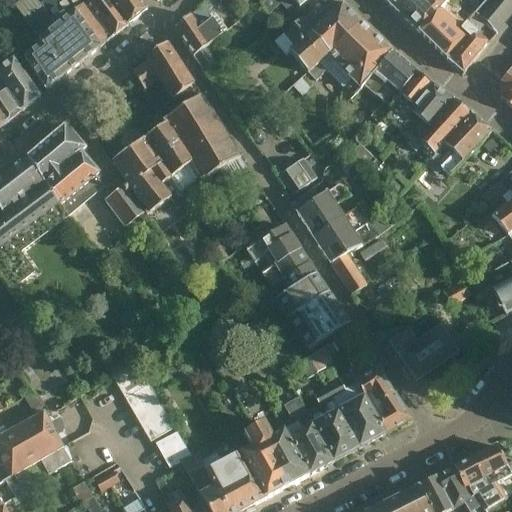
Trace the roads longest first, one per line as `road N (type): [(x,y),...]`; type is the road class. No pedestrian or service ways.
road 1 (residential): [(434,439),(163,25)]
road 2 (residential): [(163,25),(0,158)]
road 3 (residential): [(306,511),(434,439)]
road 4 (residential): [(468,96),(358,0)]
